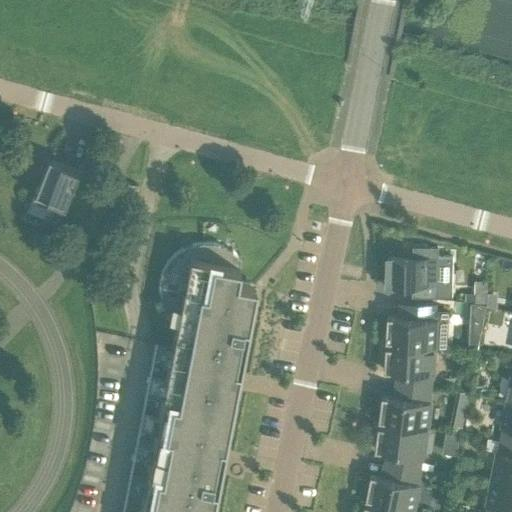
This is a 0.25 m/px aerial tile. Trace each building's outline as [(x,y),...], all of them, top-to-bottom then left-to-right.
[(77,168),(44,155),(37,174),(40,175),(31,199),(60,211),(77,168)] [(94,159),(86,156),(82,167),(90,170),(94,159)] [(138,184),(127,181),(124,193),(136,196),(138,184)] [(159,280),(159,291),(161,301),(165,311),(172,319),(177,320),(166,377),(234,390),(255,284),(250,283),(236,280),(240,257),(232,250),(223,245),(213,242),(203,241),(192,243),(182,247),(174,253),(167,261),(162,270),(159,280)] [(388,255),(388,281),(414,282),(413,294),(437,294),(453,295),(454,254),(438,254),(438,246),(414,246),(414,256),(388,255)] [(499,289),(489,289),(490,277),(476,277),(475,301),(499,302),(499,289)] [(433,344),(450,345),(450,344),(447,344),(448,323),(449,323),(449,316),(448,316),(449,309),(435,309),(435,302),(413,302),(412,316),(388,314),(387,342),(433,344)] [(481,341),(486,305),(475,303),(470,340),(481,341)] [(433,344),(387,342),(385,369),(409,370),(408,384),(430,386),(432,372),(433,344)] [(166,377),(139,511),(210,511),(234,390),(166,377)] [(430,386),(408,384),(407,397),(383,394),(379,421),(426,427),(429,399),(430,386)] [(461,389),(457,422),(465,423),(469,390),(461,389)] [(511,400),(510,400),(502,439),(511,440),(511,400)] [(376,448),(400,451),(397,464),(420,468),(422,454),(426,427),(379,421),(376,448)] [(511,440),(502,439),(495,477),(511,480),(511,440)] [(420,468),(397,464),(395,477),(371,472),(366,499),(412,509),(417,482),(420,468)] [(511,480),(495,477),(487,511),(511,511),(511,509),(511,508),(511,480)] [(412,509),(366,499),(363,511),(411,511),(412,509)]
